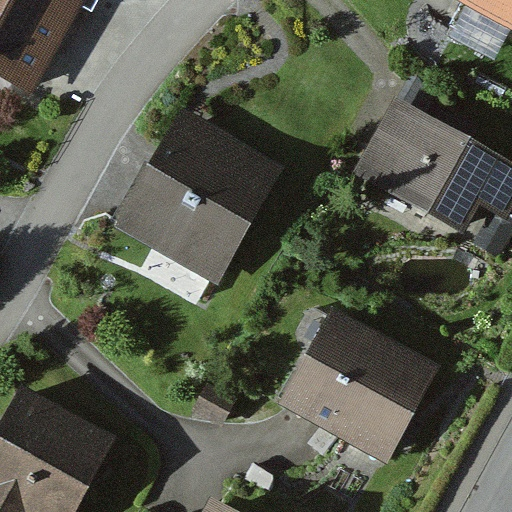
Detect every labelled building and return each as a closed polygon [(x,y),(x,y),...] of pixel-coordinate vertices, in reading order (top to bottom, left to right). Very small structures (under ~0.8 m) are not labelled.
[(78,16),(43,0),(0,0),(0,88),(35,105),(78,16)] [(511,0),(469,0),(464,11),(511,34),(511,0)] [(511,221),(511,158),(409,109),(366,198),(494,259),(511,221)] [(283,175),(181,126),(125,243),(227,291),(283,175)] [(438,366),(327,313),(284,403),(395,455),(438,366)] [(90,511),(122,447),(20,398),(0,439),(0,511),(90,511)]
